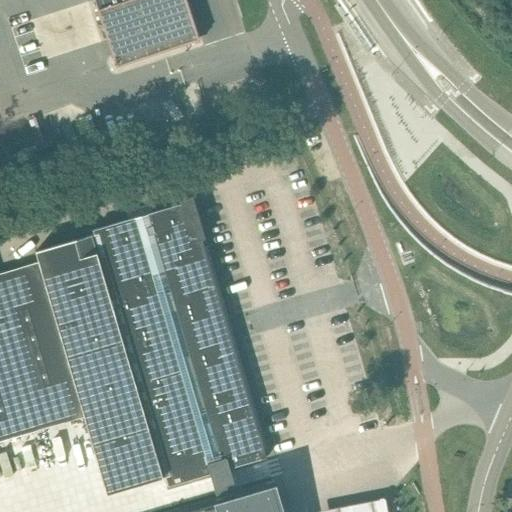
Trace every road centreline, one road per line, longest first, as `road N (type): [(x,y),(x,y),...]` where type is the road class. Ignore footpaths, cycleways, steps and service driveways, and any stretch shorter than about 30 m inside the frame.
road 1 (unclassified): [(511,408),(411,357),(346,156),(296,48),(291,0)]
road 2 (secondary): [(399,36),(427,84),(511,162)]
road 3 (secondary): [(511,126),(399,36)]
